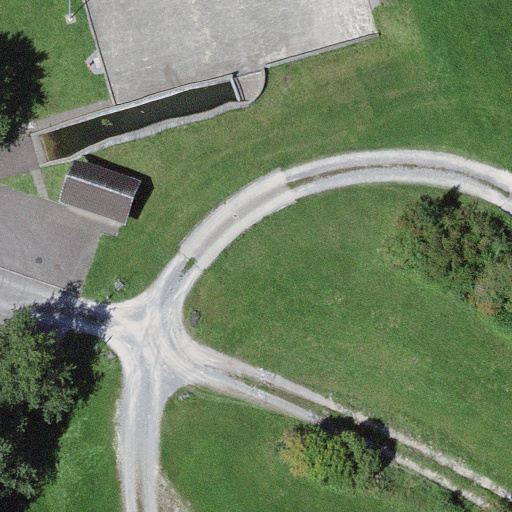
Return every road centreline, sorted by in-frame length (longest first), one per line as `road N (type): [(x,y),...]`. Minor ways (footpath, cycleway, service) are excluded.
road 1 (track): [(161,306),(215,239),(283,186),(348,169),(424,166),(511,199)]
road 2 (track): [(507,511),(392,449),(147,344)]
road 3 (track): [(143,511),(139,396),(147,344)]
road 4 (track): [(147,344),(0,289)]
